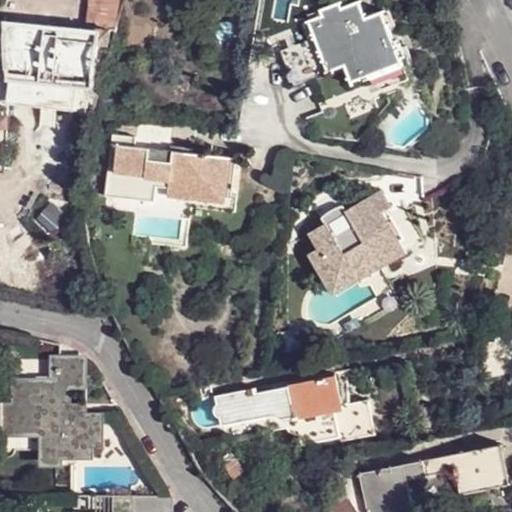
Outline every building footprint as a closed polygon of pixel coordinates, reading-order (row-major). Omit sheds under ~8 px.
[(123,0),(88,0),(85,30),(98,31),(98,45),(110,47),(115,26),(123,0)] [(373,10),(354,16),(348,0),(330,0),(329,0),(318,0),(307,4),(309,7),(296,11),(301,30),(314,66),(332,60),(338,79),(358,72),(389,63),(373,10)] [(85,30),(4,24),(6,82),(8,82),(85,88),(94,89),(98,45),(98,31),(85,30)] [(278,78),(314,66),(301,30),(266,41),(278,78)] [(394,79),(389,63),(358,72),(364,88),(394,79)] [(85,88),(8,82),(7,102),(83,109),(85,88)] [(137,135),(115,133),(107,196),(157,202),(159,186),(182,189),(181,207),(223,211),(231,211),(233,194),(218,192),(222,158),(135,146),(137,135)] [(59,143),(51,197),(69,200),(77,146),(59,143)] [(218,192),(233,194),(237,160),(222,158),(218,192)] [(157,202),(107,196),(106,209),(179,218),(181,207),(182,189),(159,186),(157,202)] [(309,255),(327,286),(334,299),(356,286),(358,288),(368,282),(411,257),(402,241),(406,239),(394,217),(388,220),(384,222),(379,214),(384,212),(392,207),(381,189),(345,210),(324,222),(307,232),(317,250),(309,255)] [(324,222),(345,210),(339,199),(317,212),(324,222)] [(46,207),(36,219),(54,235),(64,223),(46,207)] [(388,220),(384,212),(379,214),(384,222),(388,220)] [(511,340),(511,336),(480,342),(484,362),(511,356),(511,340)] [(511,356),(484,362),(488,380),(511,375),(511,356)] [(105,451),(107,418),(89,417),(65,419),(65,390),(90,389),(90,365),(53,364),(54,383),(16,382),(15,409),(7,407),(8,440),(43,440),(43,464),(65,463),(97,462),(97,450),(105,451)] [(343,436),(336,399),(342,398),(337,376),(292,385),(303,444),(343,436)] [(203,399),(214,397),(211,383),(199,385),(203,399)] [(256,387),(215,396),(215,398),(217,405),(216,405),(215,406),(215,407),(214,408),(214,409),(214,410),(214,411),(214,412),(214,413),(214,414),(215,415),(215,416),(216,416),(217,417),(218,418),(219,418),(221,425),(222,427),(270,416),(275,416),(279,419),(281,421),(298,417),(292,385),(258,393),(256,387)] [(65,419),(89,417),(90,389),(65,390),(65,419)] [(342,398),(336,399),(343,436),(343,440),(376,433),(370,400),(351,404),(344,408),(342,398)] [(510,483),(502,445),(425,459),(404,465),(360,473),(369,511),(414,511),(407,478),(427,475),(456,470),(461,494),(510,483)] [(234,480),(246,471),(235,457),(224,467),(234,480)] [(66,471),(65,463),(43,464),(44,470),(66,471)] [(175,511),(175,500),(117,500),(117,511),(175,511)] [(355,511),(347,500),(332,510),(333,511),(355,511)]
